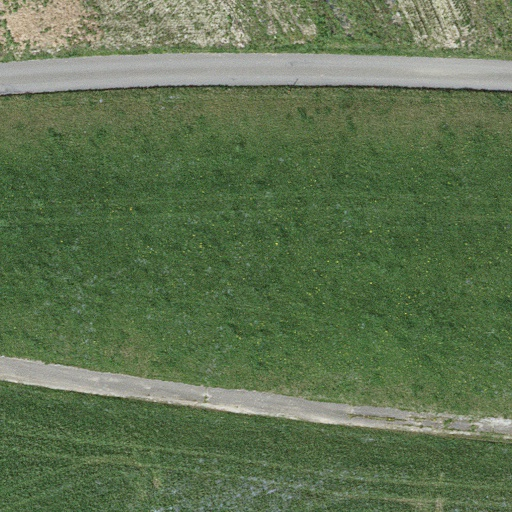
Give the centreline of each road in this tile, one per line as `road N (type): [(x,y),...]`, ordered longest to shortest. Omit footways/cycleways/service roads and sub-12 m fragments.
road 1 (track): [(511,430),(0,365)]
road 2 (unclassified): [(0,90),(357,67),(511,71)]
